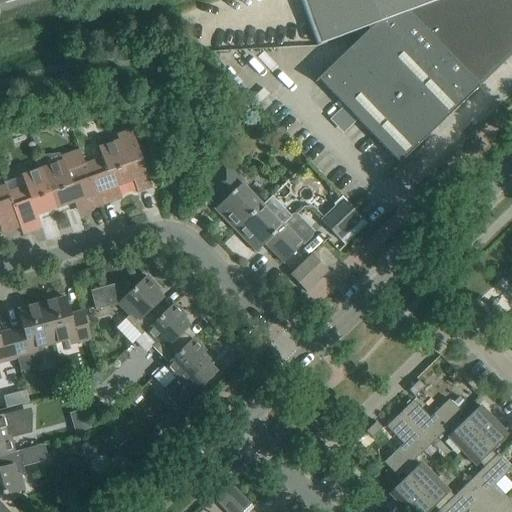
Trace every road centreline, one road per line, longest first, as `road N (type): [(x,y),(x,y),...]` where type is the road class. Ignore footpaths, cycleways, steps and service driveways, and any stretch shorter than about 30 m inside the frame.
road 1 (residential): [(305,361),(188,238),(169,230),(0,270)]
road 2 (residential): [(511,371),(473,330),(455,328),(293,485)]
road 3 (tertiary): [(305,361),(511,162)]
road 4 (tertiary): [(147,511),(237,425)]
